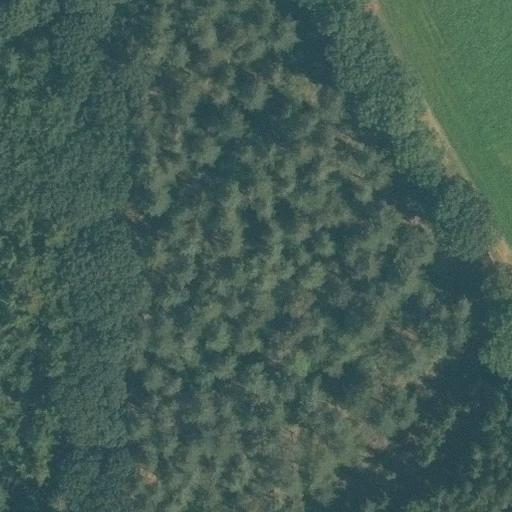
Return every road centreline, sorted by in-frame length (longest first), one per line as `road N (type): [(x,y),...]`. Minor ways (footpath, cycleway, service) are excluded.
road 1 (track): [(99,0),(89,511)]
road 2 (track): [(511,294),(341,0)]
